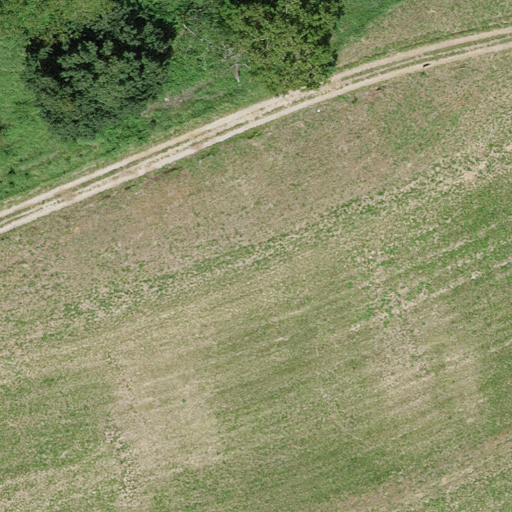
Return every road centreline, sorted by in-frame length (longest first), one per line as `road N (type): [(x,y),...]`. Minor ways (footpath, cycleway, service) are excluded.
road 1 (track): [(0,222),(354,80),(511,41)]
road 2 (track): [(276,110),(303,54),(356,0)]
